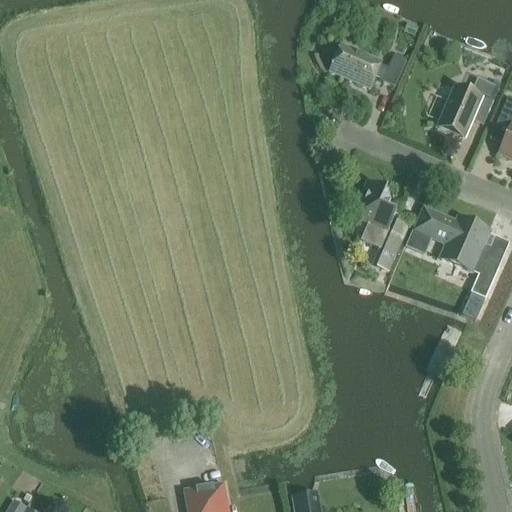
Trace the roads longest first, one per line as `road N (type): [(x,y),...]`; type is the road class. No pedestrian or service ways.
road 1 (residential): [(499,511),(482,410),(511,332)]
road 2 (residential): [(511,202),(346,132)]
